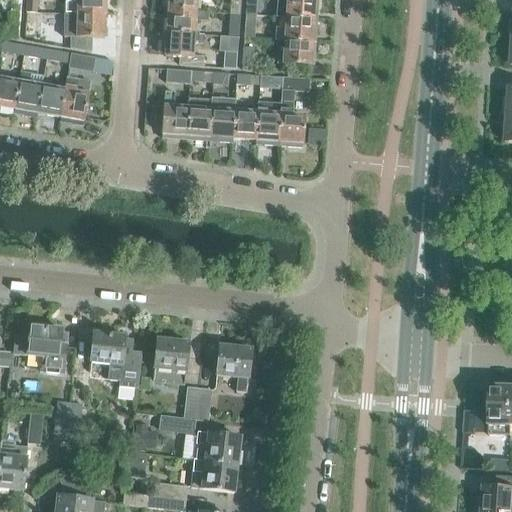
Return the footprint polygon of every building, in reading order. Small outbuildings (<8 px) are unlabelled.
[(39,15),(39,0),(26,0),(25,14),(39,15)] [(77,16),(104,17),(104,0),(76,0),(77,3),(63,3),(63,16),(77,16)] [(168,0),(168,11),(195,13),(196,0),(168,0)] [(240,0),(229,0),(229,15),(239,16),(240,0)] [(245,0),(245,16),(255,17),(256,0),(245,0)] [(276,0),(275,18),(285,19),(313,21),(314,12),(317,12),(317,0),(276,0)] [(21,1),(10,1),(9,23),(10,23),(9,39),(18,40),(21,1)] [(166,34),(194,36),(195,22),(207,22),(207,14),(195,13),(168,11),(166,34)] [(229,15),(227,38),(238,39),(239,16),(229,15)] [(104,40),(104,17),(77,16),(76,30),(71,30),(71,38),(69,38),(69,50),(90,53),(91,40),(104,40)] [(245,16),(243,39),(254,40),(255,17),(245,16)] [(316,21),(313,21),(285,19),(284,31),(275,30),(274,42),(284,43),(284,42),(311,44),(312,37),(315,37),(316,21)] [(34,38),(35,24),(24,23),(23,37),(34,38)] [(192,58),(194,36),(166,34),(162,34),(160,57),(164,58),(178,59),(178,67),(202,69),(203,58),(192,58)] [(238,39),(227,38),(226,53),(237,54),(238,39)] [(254,40),(243,39),(241,72),(252,73),(254,40)] [(282,66),(310,68),(310,60),(314,60),(315,44),(311,44),(284,42),(284,43),(283,57),(276,56),(276,65),(282,65),(282,66)] [(24,47),(2,43),(0,53),(0,54),(22,58),(24,47)] [(47,51),(24,47),(22,58),(45,62),(47,51)] [(47,51),(45,62),(68,66),(70,56),(70,55),(47,51)] [(101,61),(70,56),(68,66),(68,65),(81,68),(80,70),(99,73),(101,61)] [(189,86),(189,73),(166,71),(165,84),(189,86)] [(190,73),(189,73),(189,86),(189,83),(202,84),(203,73),(190,73)] [(212,85),(225,86),(226,75),(212,74),(212,85)] [(258,87),(259,78),(249,77),(236,76),(235,87),(249,87),(258,87)] [(259,78),(258,87),(258,88),(272,89),(272,78),(259,77),(259,78)] [(293,94),(308,94),(309,81),(282,79),(281,93),(293,94)] [(0,109),(13,112),(18,83),(0,80),(0,109)] [(65,80),(63,91),(58,120),(83,124),(88,96),(87,95),(88,92),(76,89),(77,82),(65,80)] [(41,87),(18,83),(13,112),(21,113),(20,117),(35,120),(36,116),(41,87)] [(42,83),(41,87),(36,116),(58,120),(63,91),(49,89),(50,85),(42,83)] [(301,147),(303,118),(292,117),(293,105),(293,94),(281,93),(280,106),(278,145),(277,149),(301,150),(301,147)] [(161,140),(185,142),(187,110),(173,109),(174,95),(164,94),(163,109),(162,138),(161,137),(161,140)] [(209,141),(232,142),(234,113),(220,113),(221,97),(210,97),(209,112),(211,112),(209,141)] [(187,110),(185,142),(209,144),(209,141),(211,112),(209,112),(198,111),(199,102),(187,102),(187,110)] [(257,115),(255,144),(278,145),(280,106),(257,105),(257,115)] [(255,144),(257,115),(241,114),(242,110),(234,109),(234,113),(232,142),(255,144)] [(29,328),(28,338),(14,337),(12,356),(42,359),(41,372),(62,374),(64,357),(59,356),(61,331),(29,328)] [(120,383),(131,384),(133,365),(123,364),(125,337),(94,334),(91,364),(108,366),(106,383),(120,384),(120,383)] [(152,385),(184,388),(189,344),(157,341),(154,370),(152,385)] [(217,376),(248,380),(251,351),(220,347),(217,376)] [(0,353),(0,366),(8,368),(9,354),(0,353)] [(195,423),(199,391),(186,389),(182,421),(194,422),(194,423),(195,423)] [(488,389),(487,437),(509,437),(511,390),(488,389)] [(211,392),(199,391),(195,423),(207,424),(211,392)] [(66,437),(70,405),(57,403),(53,435),(66,437)] [(81,406),(70,405),(66,437),(78,438),(81,406)] [(39,447),(42,415),(29,414),(26,446),(39,447)] [(161,419),(160,433),(184,436),(192,437),(194,422),(182,421),(161,419)] [(145,426),(135,425),(132,451),(142,452),(145,426)] [(194,461),(238,467),(241,439),(198,433),(194,461)] [(0,490),(21,493),(26,449),(26,446),(14,445),(13,459),(0,457),(0,490)] [(493,470),(507,471),(508,460),(494,460),(493,470)] [(201,491),(201,490),(235,494),(238,467),(194,461),(191,490),(201,491)] [(89,500),(92,477),(87,467),(58,482),(63,492),(62,497),(56,497),(54,511),(103,511),(104,505),(93,503),(93,502),(91,502),(92,500),(89,500)] [(478,499),(476,511),(511,511),(511,479),(495,478),(494,490),(482,489),(481,499),(478,499)] [(155,485),(153,498),(185,502),(187,489),(155,485)] [(145,510),(147,498),(123,495),(121,507),(145,510)] [(183,511),(185,502),(153,498),(151,510),(163,511),(183,511)]
